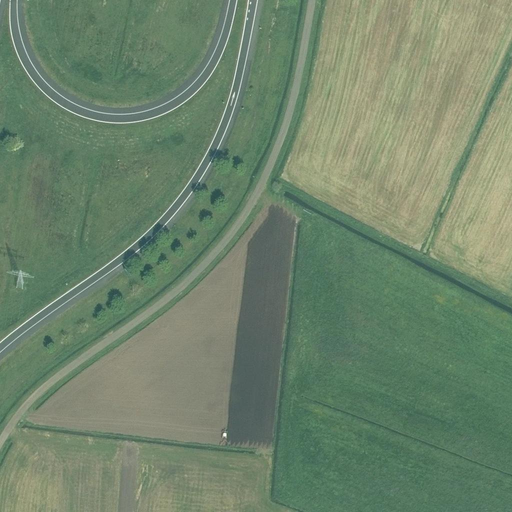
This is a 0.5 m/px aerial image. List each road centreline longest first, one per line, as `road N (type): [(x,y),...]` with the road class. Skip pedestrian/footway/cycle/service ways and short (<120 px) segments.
road 1 (unclassified): [(0,442),(35,395),(168,297),(245,215),(284,130),(312,0)]
road 2 (motorway): [(0,351),(136,250),(204,169),(226,125),(252,0)]
road 3 (motorway): [(232,0),(222,41),(193,89),(159,112),(115,119),(70,108),(38,82),(17,43),(13,0)]
